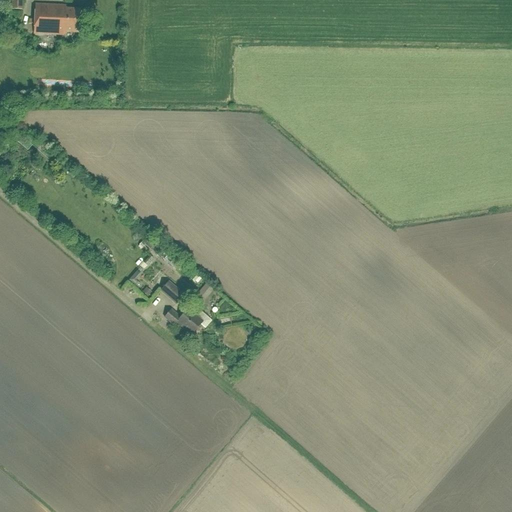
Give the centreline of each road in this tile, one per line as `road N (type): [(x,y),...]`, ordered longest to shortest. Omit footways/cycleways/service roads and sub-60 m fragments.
road 1 (track): [(374,511),(152,323)]
road 2 (track): [(0,192),(152,323)]
